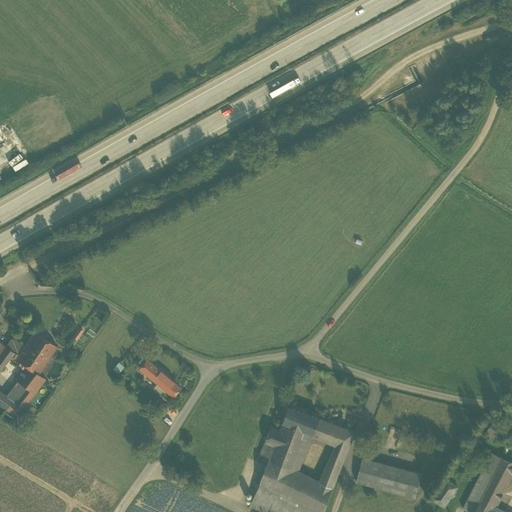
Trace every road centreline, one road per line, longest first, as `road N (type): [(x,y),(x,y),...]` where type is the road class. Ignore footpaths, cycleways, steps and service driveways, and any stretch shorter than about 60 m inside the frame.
road 1 (motorway): [(0,242),(436,0)]
road 2 (motorway): [(389,0),(0,216)]
road 3 (unclassified): [(295,355),(316,340),(480,140),(511,53)]
road 4 (unclassified): [(14,275),(22,288),(103,302),(213,366)]
road 5 (unclassified): [(511,403),(486,405),(295,355)]
road 6 (unclassified): [(119,511),(213,366)]
